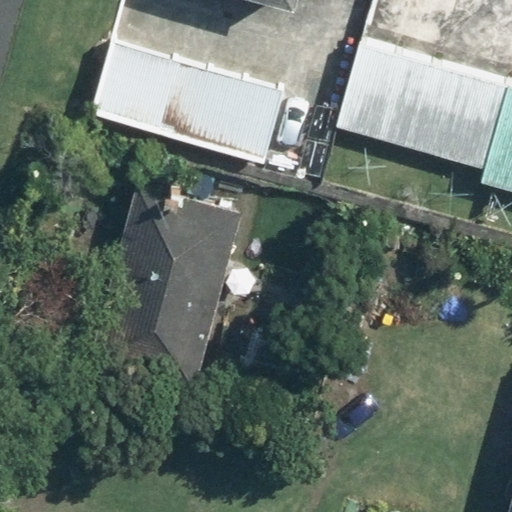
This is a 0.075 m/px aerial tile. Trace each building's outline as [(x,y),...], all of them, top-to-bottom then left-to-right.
[(259,0),(297,9),(299,0),(259,0)] [(282,85),(111,42),(94,113),(265,156),(282,85)] [(486,162),(506,83),(350,43),(330,122),(486,162)] [(511,84),(506,83),(486,162),(480,184),(511,191),(511,84)] [(191,384),(235,209),(131,182),(86,358),(191,384)]
